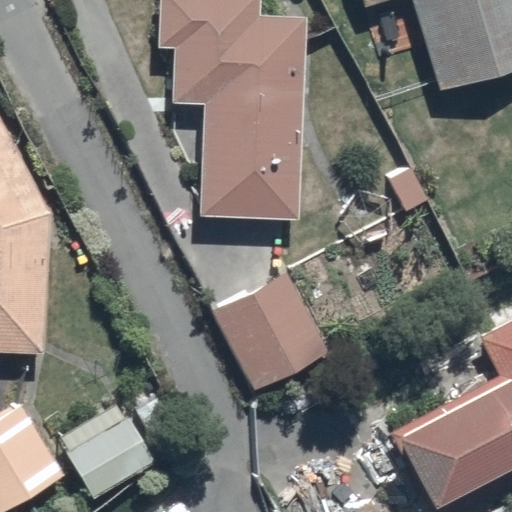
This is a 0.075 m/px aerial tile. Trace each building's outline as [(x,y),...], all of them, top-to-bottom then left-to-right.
[(195,81),(189,194),(286,199),(296,0),(150,0),(149,24),(164,25),(162,80),(195,81)] [(511,41),(511,0),(409,0),(431,68),(511,41)] [(0,327),(31,329),(36,192),(0,118),(0,327)] [(278,253),(203,288),(243,374),(318,339),(278,253)] [(486,345),(381,397),(430,497),(511,456),(511,295),(471,316),(486,345)] [(57,436),(81,475),(173,420),(152,384),(121,402),(112,387),(55,422),(62,433),(57,436)] [(0,493),(56,459),(10,386),(0,392),(0,493)]
